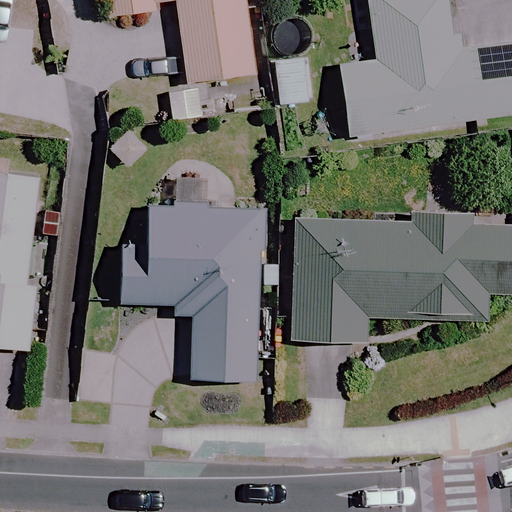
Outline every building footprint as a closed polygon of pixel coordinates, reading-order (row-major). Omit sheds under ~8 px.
[(84,0),(85,2),(96,1),(98,20),(169,11),(178,86),(248,77),(238,0),(84,0)] [(511,47),(447,56),(438,0),(360,0),(369,65),(329,71),(339,141),(511,117),(511,47)] [(0,352),(18,354),(30,181),(0,179),(0,352)] [(255,215),(140,211),(138,241),(112,239),(109,308),(166,310),(165,324),(185,325),(183,383),(248,386),(255,215)] [(510,298),(511,224),(286,222),(285,346),(361,346),(361,321),(483,322),(483,298),(510,298)]
